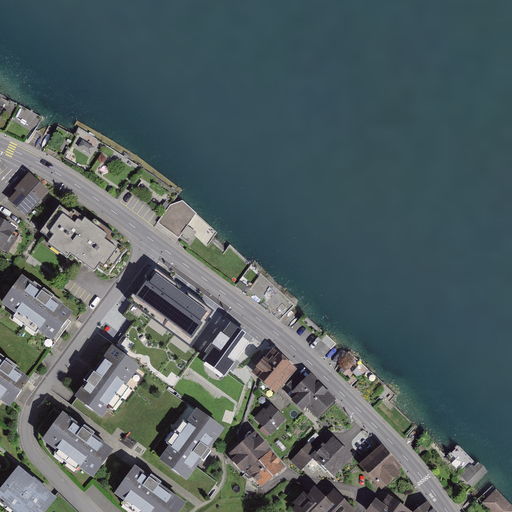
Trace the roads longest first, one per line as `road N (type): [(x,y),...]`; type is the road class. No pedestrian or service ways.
road 1 (secondary): [(449,511),(421,467),(279,335),(25,155)]
road 2 (unknown): [(35,396),(78,416),(201,503)]
